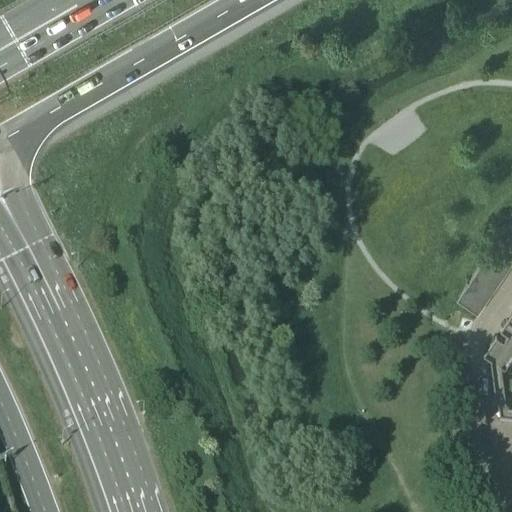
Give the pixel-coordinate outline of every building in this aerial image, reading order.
[(511,232),(505,228),(499,237),(511,245),(511,232)] [(511,245),(499,237),(492,246),(511,258),(511,245)] [(511,258),(492,246),(486,255),(507,269),(511,261),(511,258)] [(486,255),(480,264),(501,278),(507,269),(486,255)] [(480,264),(474,273),(495,287),(501,278),(480,264)] [(474,273),(468,281),(489,296),(495,287),(474,273)] [(468,281),(462,290),(483,305),(489,296),(468,281)] [(483,305),(462,290),(456,299),(477,313),(483,305)] [(511,337),(511,325),(505,321),(500,329),(511,337)] [(489,345),(510,359),(511,355),(511,346),(496,335),(489,345)] [(504,368),(510,359),(489,345),(483,354),(504,368)]
